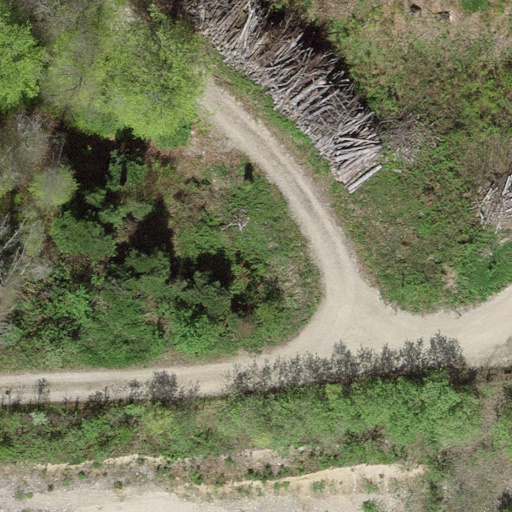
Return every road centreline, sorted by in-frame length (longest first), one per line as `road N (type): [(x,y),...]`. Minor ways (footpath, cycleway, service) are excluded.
road 1 (track): [(120,0),(261,145),(302,199),(324,237),(366,356)]
road 2 (track): [(0,385),(239,376),(366,356)]
road 3 (track): [(366,356),(431,344),(511,306)]
